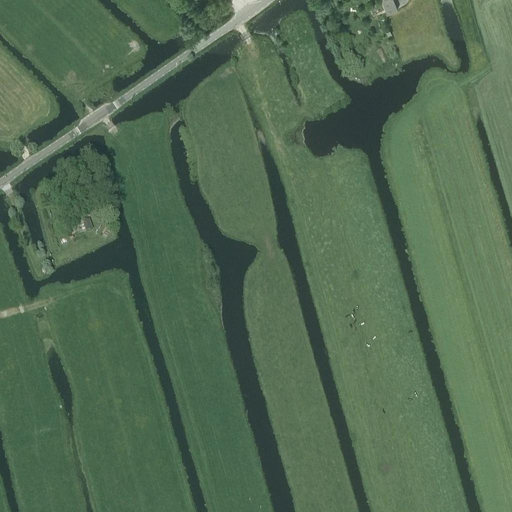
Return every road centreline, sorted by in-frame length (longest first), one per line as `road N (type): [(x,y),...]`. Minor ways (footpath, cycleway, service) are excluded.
road 1 (tertiary): [(266,0),(0,179)]
road 2 (track): [(0,314),(101,285),(122,307),(172,461)]
